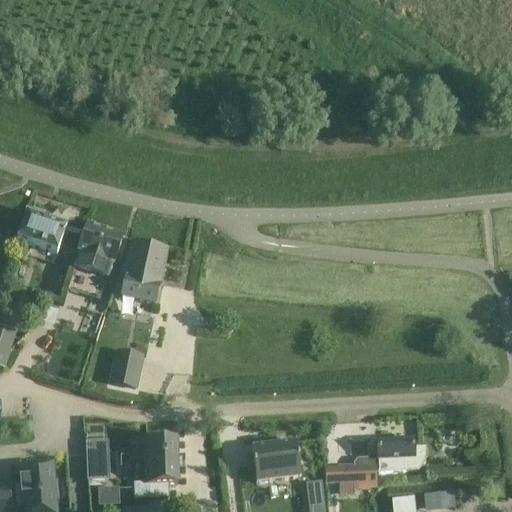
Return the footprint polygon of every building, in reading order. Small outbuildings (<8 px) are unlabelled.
[(26,215),(20,234),(16,245),(57,258),(66,228),(26,215)] [(87,227),(77,259),(73,270),(107,282),(111,270),(112,271),(123,239),(87,227)] [(0,263),(9,235),(0,231),(0,263)] [(155,307),(157,297),(161,280),(162,281),(168,249),(133,242),(120,300),(155,307)] [(0,368),(5,370),(16,334),(0,329),(0,368)] [(115,367),(111,386),(123,389),(135,391),(139,372),(115,367)] [(146,486),(134,487),(135,502),(168,501),(167,487),(177,487),(176,439),(156,440),(156,443),(145,444),(146,486)] [(377,491),(376,476),(418,474),(425,465),(425,462),(426,462),(425,450),(413,451),(413,442),(377,443),(378,460),(357,461),(353,466),(353,469),(338,470),(338,489),(339,499),(353,498),(353,492),(377,491)] [(295,444),(251,449),(256,487),(300,481),(295,444)] [(12,488),(0,488),(0,511),(14,511),(14,509),(26,508),(26,511),(53,511),(53,502),(57,502),(55,485),(51,485),(50,472),(23,474),(24,489),(12,490),(12,488)] [(118,491),(98,492),(99,508),(119,507),(118,491)] [(324,511),(323,497),(307,499),(308,511),(324,511)] [(415,511),(414,500),(391,502),(392,511),(415,511)]
